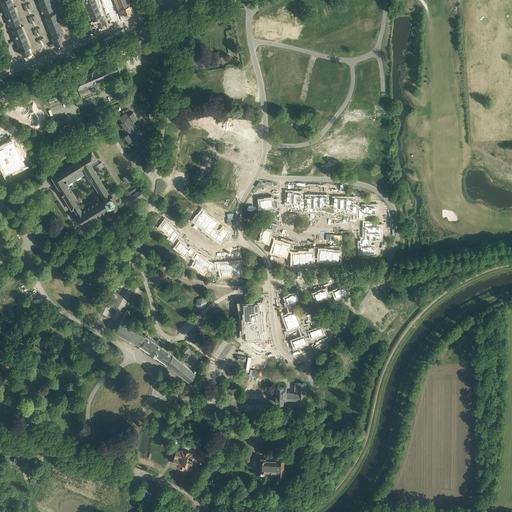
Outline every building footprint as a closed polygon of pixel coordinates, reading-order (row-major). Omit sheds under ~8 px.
[(39,3),(38,3),(40,8),(51,4),(49,0),(45,0),(39,3)] [(127,0),(117,4),(119,10),(120,9),(119,9),(129,6),(127,0)] [(291,7),(287,9),(290,15),(294,14),(292,9),(295,8),(296,8),(302,6),(302,5),(303,5),(302,3),(303,3),(301,0),(295,0),(290,2),(290,3),(289,3),(291,7)] [(98,1),(86,5),(88,10),(99,6),(100,6),(98,1)] [(12,2),(3,6),(5,11),(14,7),(12,3),(12,2)] [(51,4),(40,8),(42,14),(44,13),(45,15),(53,11),(52,9),(53,9),(51,4)] [(14,7),(5,11),(7,16),(17,12),(18,11),(16,6),(14,7)] [(99,6),(88,10),(90,15),(100,11),(99,6)] [(129,6),(119,9),(120,9),(123,18),(125,17),(130,15),(129,12),(131,11),(129,6)] [(265,19),(264,20),(266,24),(279,19),(277,13),(278,12),(277,8),(272,11),(273,13),(268,16),(264,18),(265,19)] [(355,10),(355,14),(358,14),(358,21),(370,21),(370,15),(369,15),(369,14),(362,14),(362,11),(355,10)] [(46,17),(43,18),(46,23),(57,19),(55,13),(54,13),(53,11),(45,15),(46,17)] [(100,11),(90,15),(92,20),(94,20),(94,19),(103,16),(102,16),(100,11)] [(17,12),(7,16),(8,20),(18,17),(19,17),(17,12)] [(103,16),(94,19),(94,20),(96,25),(99,24),(100,27),(103,26),(103,27),(104,26),(107,25),(107,24),(111,23),(109,19),(105,21),(103,15),(102,16),(103,16)] [(18,17),(8,20),(11,26),(12,25),(12,27),(21,24),(18,17)] [(57,19),(46,23),(47,28),(59,23),(57,19)] [(279,19),(266,24),(269,30),(271,29),(271,30),(277,27),(278,30),(285,27),(283,24),(282,24),(279,19)] [(352,27),(352,31),(359,31),(359,28),(366,28),(366,27),(370,28),(370,21),(358,21),(358,27),(352,27)] [(294,22),(293,26),(296,27),(295,33),(296,33),(295,37),(301,38),(304,27),(298,26),(298,22),(294,22)] [(59,23),(47,28),(49,33),(61,28),(59,23)] [(13,29),(12,30),(14,35),(26,31),(24,25),(21,26),(21,24),(12,27),(13,29)] [(304,27),(301,38),(307,40),(308,39),(310,32),(313,33),(314,26),(310,25),(310,28),(304,27)] [(318,26),(316,33),(319,33),(318,40),(319,40),(318,41),(324,42),(327,31),(321,30),(322,26),(318,26)] [(61,28),(49,33),(51,38),(52,38),(61,34),(63,34),(61,28)] [(327,31),(324,42),(331,44),(332,40),(334,34),(337,35),(338,30),(334,29),(333,32),(327,31)] [(26,31),(14,35),(16,40),(28,36),(26,31)] [(344,32),(344,36),(347,36),(347,38),(346,38),(345,44),(351,44),(351,43),(357,44),(357,43),(358,43),(358,41),(360,41),(360,35),(354,35),(354,36),(348,36),(348,32),(344,32)] [(54,43),(49,44),(51,48),(55,46),(55,47),(58,46),(59,46),(59,45),(62,44),(61,41),(63,40),(61,34),(52,38),(54,43)] [(28,36),(16,40),(18,45),(30,40),(28,36)] [(30,40),(18,45),(20,50),(21,50),(30,46),(30,47),(32,46),(30,40)] [(30,46),(21,50),(23,56),(25,55),(27,58),(31,56),(33,55),(32,51),(30,47),(30,46)] [(111,63),(111,64),(116,74),(116,75),(117,74),(118,76),(120,75),(119,73),(124,71),(119,59),(111,63)] [(281,59),(280,65),(291,68),(293,62),(289,61),(289,60),(286,59),(285,60),(281,59)] [(116,74),(111,64),(74,79),(80,93),(97,86),(96,82),(116,74)] [(280,65),(279,69),(280,69),(279,71),(290,74),(291,68),(280,65)] [(278,71),(277,77),(280,78),(280,79),(284,80),(283,83),(286,83),(288,84),(289,80),(288,80),(290,74),(279,71),(278,71)] [(327,71),(325,77),(337,80),(338,74),(334,73),(334,72),(331,71),(330,72),(327,71)] [(325,77),(324,83),(335,86),(337,80),(325,77)] [(277,85),(276,91),(287,94),(289,88),(290,85),(288,84),(286,83),(285,86),(282,85),(281,86),(277,85)] [(319,89),(318,92),(322,93),(325,94),(326,91),(329,92),(330,92),(333,92),(335,86),(324,83),(322,89),(319,89)] [(276,91),(274,97),(278,98),(278,99),(281,100),(280,103),(285,104),(286,100),(285,100),(287,94),(276,91)] [(315,92),(314,95),(317,96),(316,102),(327,105),(328,99),(324,98),(325,97),(321,96),(322,93),(318,92),(315,92)] [(316,102),(314,108),(318,109),(318,110),(321,111),(322,110),(325,111),(327,105),(316,102)] [(146,104),(140,108),(143,113),(149,109),(146,104)] [(124,111),(125,112),(125,113),(119,117),(122,121),(122,120),(123,122),(120,123),(125,130),(127,129),(129,133),(128,134),(127,133),(124,136),(128,143),(131,141),(131,142),(133,146),(142,140),(144,143),(148,140),(148,141),(151,145),(156,142),(153,137),(153,138),(152,137),(156,134),(150,126),(146,129),(144,131),(141,133),(139,130),(138,130),(132,122),(133,121),(137,119),(132,112),(129,114),(128,113),(129,112),(129,111),(128,109),(127,109),(125,111),(124,111)] [(74,126),(71,118),(54,125),(57,133),(74,126)] [(281,120),(280,126),(285,127),(284,129),(288,130),(288,131),(291,131),(291,132),(297,133),(298,128),(297,127),(297,126),(290,124),(290,123),(281,120)] [(217,130),(216,135),(219,136),(220,133),(226,134),(229,124),(229,123),(223,121),(222,125),(221,125),(220,131),(217,130)] [(196,122),(194,128),(195,129),(195,130),(196,131),(202,133),(202,132),(206,133),(210,134),(211,128),(207,127),(207,126),(201,124),(196,123),(196,122)] [(229,124),(226,134),(232,136),(235,125),(231,124),(229,124)] [(235,125),(232,136),(238,138),(237,141),(241,142),(243,135),(240,134),(242,128),(241,128),(241,126),(235,125)] [(183,138),(181,145),(192,148),(194,141),(193,141),(193,140),(186,139),(183,138)] [(341,145),(341,146),(341,157),(341,158),(340,159),(340,160),(340,161),(340,162),(341,162),(346,162),(347,162),(349,161),(365,161),(371,161),(372,161),(372,162),(373,162),(373,163),(374,163),(379,163),(380,163),(380,162),(380,161),(380,158),(380,157),(379,156),(379,155),(379,146),(380,144),(380,140),(380,139),(379,139),(342,138),(341,139),(340,139),(340,140),(340,143),(341,143),(341,145)] [(13,140),(0,146),(0,163),(6,175),(26,165),(13,140)] [(244,150),(241,159),(247,160),(248,155),(250,156),(250,154),(251,155),(253,149),(255,144),(249,142),(249,143),(247,143),(246,144),(244,150)] [(181,145),(179,151),(181,151),(180,152),(187,153),(186,156),(187,157),(190,157),(191,154),(192,148),(181,145)] [(66,168),(65,167),(62,169),(62,171),(58,173),(56,173),(53,174),(53,176),(51,177),(59,190),(63,197),(63,196),(71,209),(73,208),(77,213),(76,214),(83,225),(84,226),(89,223),(88,222),(106,211),(107,212),(109,212),(111,211),(111,212),(117,208),(116,205),(121,202),(121,200),(119,197),(119,198),(116,194),(117,193),(115,191),(113,190),(108,193),(91,166),(97,162),(92,152),(66,168)] [(179,158),(177,164),(188,167),(190,161),(191,162),(192,158),(190,157),(187,157),(186,160),(180,158),(180,159),(179,158)] [(177,164),(175,171),(179,172),(185,174),(185,173),(187,174),(188,167),(177,164)] [(227,171),(225,177),(226,178),(226,179),(227,179),(227,181),(233,182),(234,177),(235,171),(236,166),(230,164),(229,168),(228,171),(227,171)] [(126,183),(130,180),(132,182),(127,175),(124,177),(124,176),(122,178),(126,183)] [(171,180),(169,186),(175,187),(181,189),(181,188),(182,188),(182,187),(184,187),(185,181),(186,177),(181,176),(180,180),(174,179),(172,179),(172,181),(171,180)] [(132,202),(142,195),(139,190),(138,190),(136,187),(127,193),(129,196),(128,197),(132,202)] [(286,192),(286,198),(287,198),(287,202),(287,203),(294,203),(294,191),(287,191),(287,192),(286,192)] [(294,191),(294,203),(300,204),(300,207),(304,207),(304,202),(304,203),(304,199),(301,199),(301,193),(301,192),(294,191)] [(304,207),(303,210),(308,210),(308,207),(314,207),(314,195),(308,195),(308,196),(307,196),(307,203),(304,203),(304,202),(304,207)] [(321,195),(320,207),(326,207),(326,211),(330,211),(330,207),(331,207),(331,206),(328,206),(328,199),(327,199),(327,195),(321,195)] [(267,197),(259,198),(259,204),(260,204),(260,206),(261,206),(262,206),(265,206),(265,207),(278,206),(277,199),(272,200),(272,198),(271,198),(271,197),(267,198),(267,197)] [(330,211),(330,212),(334,212),(334,209),(341,209),(341,197),(334,197),(334,200),(333,207),(331,207),(330,207),(330,211)] [(347,197),(347,209),(353,209),(353,213),(357,213),(357,205),(354,205),(354,198),(354,197),(347,197)] [(359,207),(359,214),(371,214),(375,214),(375,213),(376,213),(376,211),(377,211),(377,205),(369,205),(365,205),(365,206),(364,206),(364,208),(359,207)] [(201,210),(194,219),(200,224),(208,214),(202,210),(202,211),(201,210)] [(208,214),(200,224),(205,227),(213,218),(208,214)] [(213,218),(205,227),(210,231),(209,233),(212,235),(215,231),(216,230),(214,228),(216,225),(215,225),(218,222),(213,218)] [(162,225),(161,227),(167,231),(166,232),(174,238),(177,233),(173,230),(174,229),(171,226),(170,224),(165,220),(161,225),(162,225)] [(365,222),(365,226),(367,226),(367,232),(382,233),(382,226),(379,226),(379,225),(373,225),(373,222),(365,222)] [(262,232),(259,240),(265,241),(266,240),(268,241),(268,240),(270,234),(273,235),(276,227),(272,226),(271,229),(264,227),(264,228),(262,232)] [(212,235),(219,241),(220,240),(221,241),(225,235),(226,236),(230,231),(225,227),(224,228),(223,227),(220,230),(218,233),(215,231),(212,235)] [(362,242),(367,242),(367,243),(370,243),(370,240),(376,240),(376,239),(380,239),(380,238),(381,238),(382,233),(367,232),(367,238),(362,238),(362,242)] [(273,244),(271,250),(272,250),(272,251),(279,253),(282,242),(276,240),(276,241),(275,240),(274,244),(273,244)] [(180,241),(175,247),(178,250),(181,253),(182,252),(185,254),(188,251),(191,253),(194,250),(190,247),(189,249),(183,244),(184,243),(180,241)] [(282,242),(279,253),(285,255),(285,254),(286,254),(288,248),(291,249),(292,244),(288,243),(282,242)] [(360,242),(360,246),(363,246),(363,253),(364,253),(368,254),(376,254),(376,248),(375,248),(375,246),(374,246),(374,245),(367,245),(367,243),(367,242),(362,242),(360,242)] [(316,251),(316,253),(319,253),(319,259),(320,259),(320,261),(326,261),(327,249),(320,248),(321,248),(316,248),(316,251)] [(306,251),(306,263),(312,263),(312,262),(313,262),(313,256),(316,256),(316,253),(316,251),(312,250),(312,251),(306,251)] [(292,255),(292,262),(293,262),(293,263),(300,263),(300,251),(293,251),(293,252),(293,255),(292,255)] [(195,262),(192,265),(198,269),(205,259),(199,256),(200,255),(196,253),(193,257),(196,259),(194,261),(195,262)] [(205,259),(198,269),(203,273),(205,269),(206,270),(208,267),(211,269),(213,264),(210,262),(205,259)] [(239,262),(233,263),(234,275),(240,274),(240,273),(242,273),(241,267),(240,266),(239,262)] [(220,263),(216,263),(217,268),(220,268),(220,272),(221,272),(221,276),(228,275),(227,263),(221,264),(220,263)] [(334,291),(331,292),(332,297),(336,295),(337,298),(341,296),(341,295),(347,292),(345,286),(341,287),(337,288),(338,289),(334,290),(334,291)] [(321,289),(313,292),(315,298),(316,298),(317,299),(324,297),(324,298),(328,296),(329,298),(332,297),(331,292),(327,293),(326,289),(322,290),(321,290),(321,289)] [(286,298),(285,299),(287,305),(288,304),(289,308),(294,306),(292,302),(299,299),(298,297),(300,297),(297,291),(289,294),(290,294),(289,295),(285,297),(286,298)] [(244,309),(240,310),(242,330),(245,329),(245,337),(262,336),(261,328),(265,328),(263,308),(260,308),(260,301),(243,302),(244,309)] [(288,314),(284,316),(286,322),(297,318),(295,312),(298,311),(297,307),(290,309),(291,312),(287,314),(288,314)] [(127,310),(115,332),(119,334),(125,337),(129,339),(129,340),(135,343),(135,342),(139,345),(166,363),(170,366),(169,366),(175,370),(179,373),(178,373),(184,378),(184,377),(188,380),(196,371),(194,369),(193,371),(183,362),(185,359),(183,358),(190,349),(189,348),(186,346),(178,357),(177,358),(172,354),(162,347),(165,343),(158,339),(156,341),(147,335),(146,337),(145,336),(143,335),(139,333),(124,325),(129,316),(131,312),(127,310)] [(297,318),(286,322),(288,328),(292,327),(296,326),(297,329),(301,327),(300,323),(299,323),(297,318)] [(309,327),(305,329),(307,336),(311,335),(312,337),(316,336),(320,335),(320,334),(323,333),(321,326),(314,329),(313,328),(309,329),(309,327)] [(293,342),(292,342),(294,348),(302,345),(302,344),(306,342),(304,337),(307,336),(305,329),(301,330),(303,335),(299,336),(299,337),(292,340),(293,342)] [(287,392),(287,387),(277,386),(277,395),(276,403),(284,403),(284,401),(289,402),(289,399),(297,399),(297,403),(305,404),(306,383),(295,383),(295,392),(287,392)] [(14,452),(14,454),(16,455),(15,458),(19,459),(20,456),(21,456),(24,447),(18,446),(18,447),(16,447),(14,452)] [(24,447),(21,456),(34,460),(36,450),(31,449),(24,447)] [(178,464),(188,467),(189,462),(191,463),(193,458),(193,457),(193,455),(191,455),(192,452),(182,449),(181,451),(178,449),(174,461),(178,463),(178,464)] [(200,450),(197,460),(204,462),(207,452),(200,450)] [(261,457),(260,471),(265,472),(265,471),(279,472),(279,474),(284,474),(285,458),(279,458),(279,460),(265,459),(266,457),(261,457)] [(147,498),(147,499),(150,501),(150,499),(157,502),(161,492),(157,490),(156,492),(146,488),(143,495),(141,494),(140,497),(144,498),(145,497),(147,498)]
